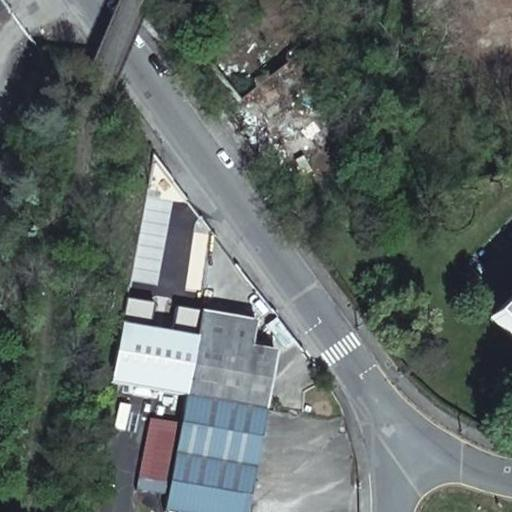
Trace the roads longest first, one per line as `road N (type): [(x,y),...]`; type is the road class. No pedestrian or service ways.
road 1 (residential): [(399,435),(90,0)]
road 2 (residential): [(511,477),(457,463),(399,435)]
